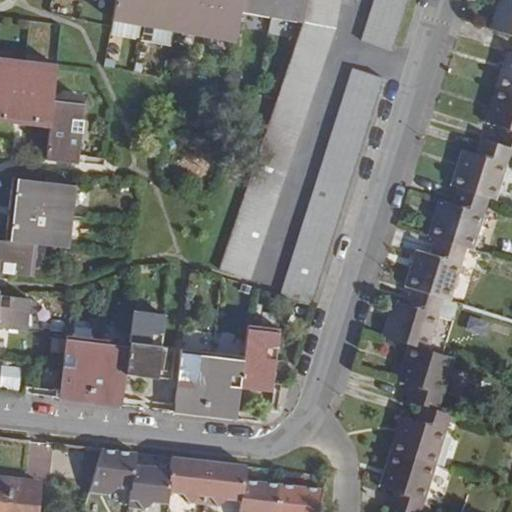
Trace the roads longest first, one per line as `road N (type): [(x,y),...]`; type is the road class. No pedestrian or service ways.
road 1 (residential): [(314,411),(417,76)]
road 2 (residential): [(0,417),(267,447),(298,431),(314,411)]
road 3 (residential): [(344,54),(269,283)]
